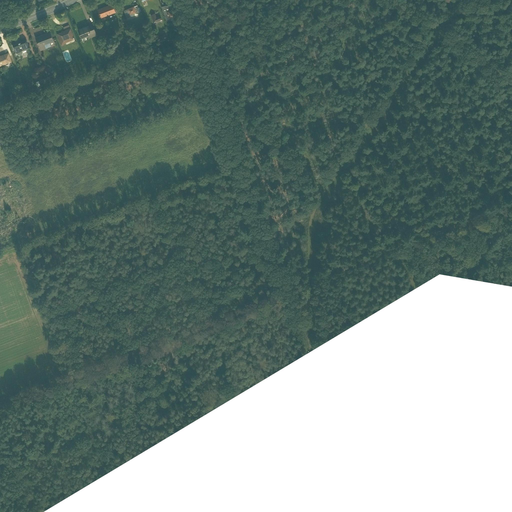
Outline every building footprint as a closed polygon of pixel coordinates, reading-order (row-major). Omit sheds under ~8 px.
[(167,19),(177,16),(173,3),(163,7),(167,19)] [(102,18),(116,13),(112,4),(98,9),(102,18)] [(128,19),(141,14),(137,5),(125,10),(128,19)] [(152,23),(161,22),(159,15),(155,16),(154,13),(150,14),(152,23)] [(83,41),(97,35),(93,23),(78,29),(83,41)] [(62,44),(75,40),(70,27),(58,32),(62,44)] [(55,45),(50,31),(36,37),(41,50),(55,45)] [(16,54),(29,48),(25,39),(12,44),(16,54)] [(0,67),(12,62),(8,52),(0,56),(0,54),(0,67)]
